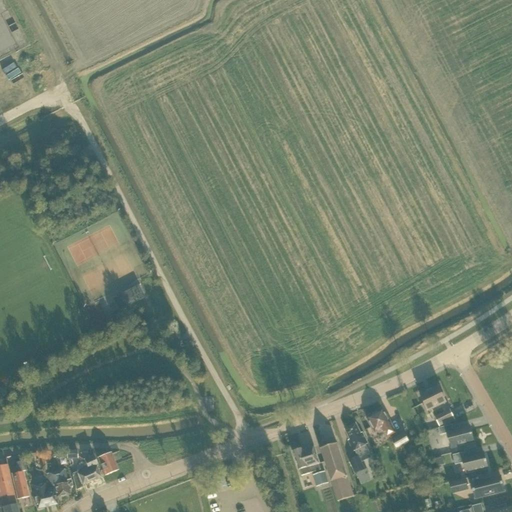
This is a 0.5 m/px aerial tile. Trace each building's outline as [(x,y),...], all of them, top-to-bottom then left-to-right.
[(143,297),(138,287),(113,299),(119,310),(143,297)] [(277,322),(283,333),(298,325),(292,315),(277,322)] [(426,392),(427,392),(420,395),(428,411),(446,402),(438,387),(432,390),(431,389),(426,392)] [(383,409),(367,419),(375,434),(385,428),(388,434),(395,431),(391,425),(383,409)] [(436,420),(440,428),(455,420),(452,415),(447,418),(445,415),(436,420)] [(348,441),(354,452),(368,445),(362,433),(361,434),(356,425),(345,430),(350,440),(348,441)] [(453,431),(452,425),(438,429),(440,436),(448,434),(452,448),(474,442),(470,427),(453,431)] [(408,441),(403,433),(391,440),(396,448),(408,441)] [(321,449),(331,482),(337,501),(354,497),(337,444),(321,449)] [(303,449),(293,452),(299,470),(301,476),(321,470),(319,464),(314,447),(303,451),(303,449)] [(66,462),(64,451),(55,453),(57,460),(59,459),(60,463),(66,462)] [(66,451),(67,459),(77,459),(77,451),(66,451)] [(484,453),(471,456),(470,451),(453,455),(455,465),(464,463),(466,474),(475,472),(475,471),(487,468),(484,453)] [(118,470),(110,453),(97,458),(105,476),(118,470)] [(93,456),(84,460),(87,467),(76,471),(77,473),(72,475),(76,490),(83,487),(82,485),(101,478),(96,467),(98,466),(93,456)] [(349,461),(355,474),(364,469),(360,461),(358,457),(349,461)] [(436,467),(444,465),(442,458),(434,460),(436,467)] [(12,475),(17,500),(28,497),(25,481),(28,480),(24,461),(16,463),(18,473),(12,475)] [(0,511),(18,511),(7,465),(0,466),(0,511)] [(48,482),(49,487),(53,487),(56,498),(69,495),(68,487),(72,486),(71,479),(67,480),(65,470),(47,475),(48,482)] [(325,472),(313,476),(317,487),(329,484),(325,472)] [(471,484),(473,492),(475,499),(504,492),(501,477),(471,484)] [(466,479),(449,483),(452,494),(468,490),(466,479)] [(56,498),(53,487),(49,487),(48,482),(31,485),(37,510),(57,505),(56,498)]
